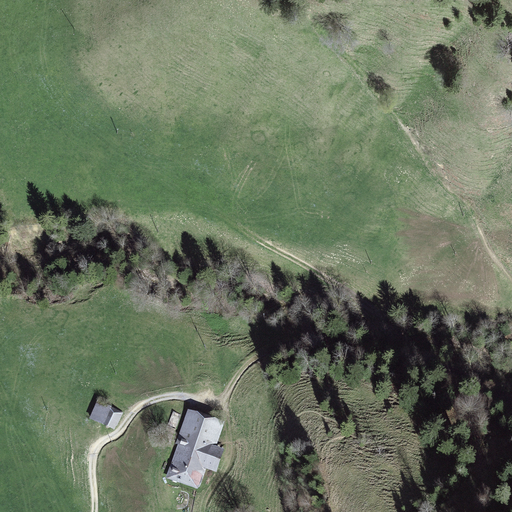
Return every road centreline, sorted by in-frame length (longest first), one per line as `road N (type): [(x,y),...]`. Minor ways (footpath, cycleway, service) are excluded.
road 1 (track): [(511,397),(416,358),(288,345),(245,364),(217,401),(161,397),(135,409),(94,449),(92,511)]
road 2 (track): [(311,0),(309,16),(471,210),(511,279)]
road 3 (track): [(288,345),(376,334),(383,326),(356,297),(251,234)]
